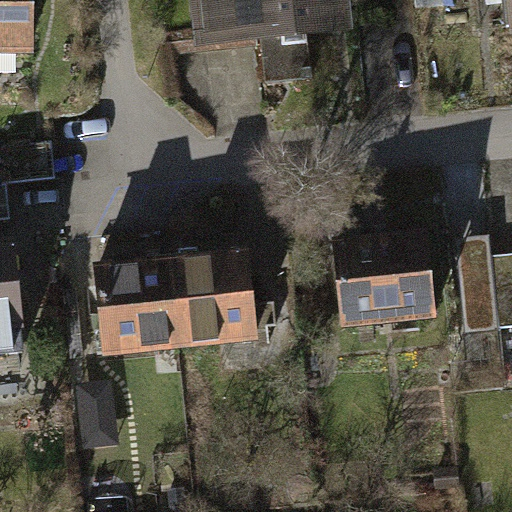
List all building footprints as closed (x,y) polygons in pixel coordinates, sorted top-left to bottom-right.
[(0,0),(0,57),(27,57),(27,0),(0,0)] [(167,0),(168,7),(180,5),(183,35),(255,28),(257,50),(345,41),(340,0),(167,0)] [(0,182),(53,180),(51,147),(0,149),(0,182)] [(438,325),(425,230),(324,244),(337,339),(438,325)] [(5,246),(0,246),(0,339),(14,338),(5,246)] [(252,339),(239,248),(164,258),(177,349),(252,339)] [(177,349),(164,258),(89,268),(102,359),(177,349)] [(511,260),(486,262),(492,336),(511,333),(511,260)] [(106,379),(69,383),(74,429),(112,424),(106,379)] [(454,472),(434,474),(435,494),(455,492),(454,472)]
